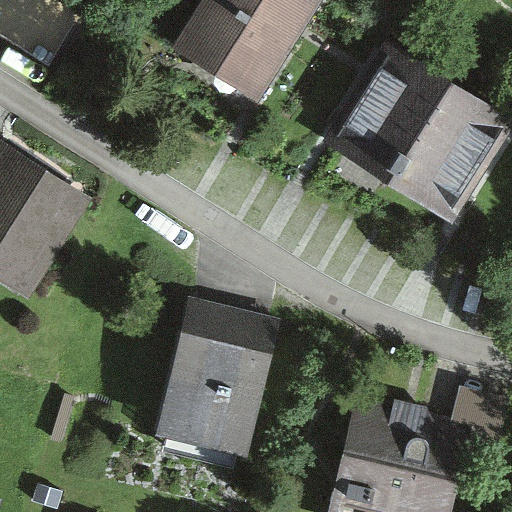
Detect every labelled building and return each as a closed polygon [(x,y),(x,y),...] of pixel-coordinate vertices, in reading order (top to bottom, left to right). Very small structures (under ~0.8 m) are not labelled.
[(318,0),(199,0),(172,44),(261,97),(318,0)] [(511,125),(511,112),(386,34),(323,138),(455,221),(511,125)] [(95,194),(2,138),(0,140),(0,271),(32,293),(95,194)] [(273,343),(183,321),(155,429),(247,451),(273,343)] [(452,418),(356,393),(328,511),(453,511),(472,423),(500,430),(509,395),(461,382),(452,418)]
